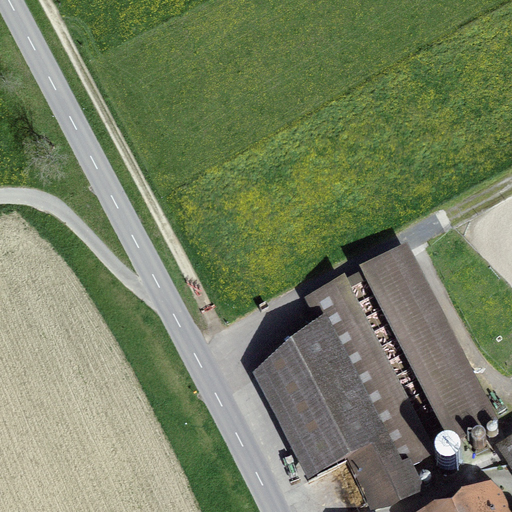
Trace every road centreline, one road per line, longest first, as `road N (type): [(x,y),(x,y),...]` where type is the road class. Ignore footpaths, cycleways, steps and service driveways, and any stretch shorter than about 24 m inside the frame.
road 1 (track): [(47,0),(227,347)]
road 2 (tertiary): [(7,0),(158,287)]
road 3 (tertiary): [(158,287),(275,511)]
road 4 (track): [(227,347),(445,220)]
road 5 (unclassified): [(0,196),(53,205),(127,277),(158,287)]
